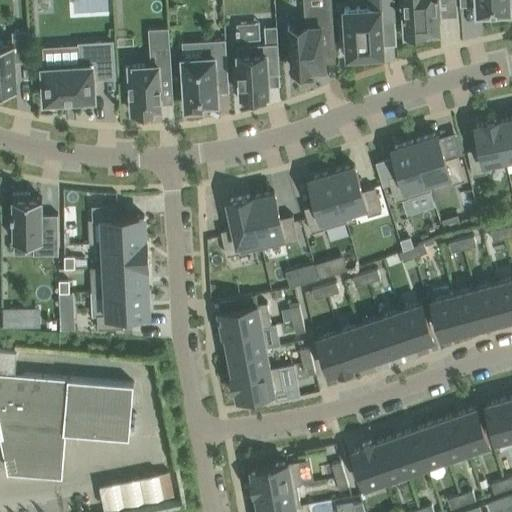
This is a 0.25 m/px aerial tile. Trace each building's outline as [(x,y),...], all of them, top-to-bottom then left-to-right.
[(395,18),(393,0),(370,0),(371,6),(345,8),(347,36),(343,36),(344,50),(348,50),(348,55),(384,53),(382,19),(395,18)] [(402,0),(403,13),(404,13),(405,32),(409,32),(412,35),(421,35),(424,31),(440,30),(439,17),(440,17),(438,0),(402,0)] [(476,0),(477,12),(493,11),(493,14),(508,14),(508,10),(511,10),(510,0),(476,0)] [(323,47),(335,47),(332,6),(306,7),(307,23),(289,24),(292,67),(312,66),(311,65),(324,64),(323,47)] [(268,73),(280,72),(277,25),(264,26),(265,42),(238,44),(242,101),(243,101),(243,99),(258,98),(258,93),(269,92),(268,73)] [(12,40),(0,41),(0,89),(0,91),(14,90),(13,87),(17,87),(15,60),(30,59),(28,29),(12,30),(12,40)] [(183,58),(186,108),(202,107),(201,103),(218,102),(216,68),(227,68),(226,39),(203,40),(204,57),(183,58)] [(76,98),(94,96),(93,76),(114,75),(112,41),(80,43),(81,64),(43,67),(45,99),(63,98),(63,99),(76,98)] [(132,112),(136,111),(136,112),(138,114),(147,113),(149,111),(153,110),(153,106),(161,106),(159,76),(172,75),(170,47),(156,48),(157,63),(126,65),(127,88),(131,87),(132,112)] [(511,116),(499,119),(498,119),(506,157),(511,155),(511,116)] [(480,146),(483,162),(485,161),(506,157),(498,119),(499,119),(498,118),(484,121),(484,122),(475,124),(480,146)] [(415,139),(430,189),(432,188),(429,179),(449,173),(450,172),(446,157),(438,132),(415,139)] [(400,171),(408,196),(430,189),(415,139),(392,146),(400,171)] [(483,162),(480,146),(468,149),(473,174),(487,171),(485,161),(483,162)] [(458,153),(446,157),(450,172),(449,173),(452,182),(465,178),(458,153)] [(332,170),(346,220),(347,220),(345,211),(365,205),(367,204),(362,189),(354,164),(332,170)] [(324,227),(346,220),(332,170),(309,177),(317,202),(316,202),(324,227)] [(408,196),(400,171),(388,175),(396,200),(408,196)] [(382,210),(374,185),(362,189),(367,204),(365,205),(368,214),(382,210)] [(263,246),(286,241),(280,216),(275,190),(252,195),(252,194),(251,194),(263,246)] [(33,253),(58,252),(58,212),(42,213),(42,196),(30,197),(30,192),(13,192),(13,209),(12,209),(12,214),(13,214),(13,238),(33,238),(33,253)] [(234,226),(239,251),(263,246),(251,194),(228,200),(234,226)] [(312,230),(324,227),(316,202),(304,206),(312,230)] [(102,216),(118,215),(117,203),(92,204),(93,218),(102,217),(102,216)] [(280,216),(286,241),(298,238),(293,213),(280,216)] [(102,217),(103,241),(147,239),(147,238),(146,238),(145,214),(118,215),(102,216),(102,217)] [(511,223),(503,226),(506,236),(511,234),(511,223)] [(227,254),(239,251),(234,226),(221,229),(227,254)] [(503,226),(491,229),(493,239),(506,236),(503,226)] [(461,237),(464,247),(476,244),(474,234),(461,237)] [(451,250),(464,247),(461,237),(449,240),(451,250)] [(148,263),(147,239),(103,241),(105,265),(148,263)] [(412,246),(415,255),(428,250),(424,241),(412,246)] [(412,246),(400,250),(403,260),(415,255),(412,246)] [(75,255),(65,255),(65,267),(75,267),(75,255)] [(341,255),(315,263),(319,277),(346,269),(341,255)] [(313,262),(302,265),(306,281),(317,278),(313,262)] [(148,264),(148,263),(105,265),(106,289),(148,287),(147,264),(148,264)] [(365,271),(368,281),(380,277),(378,267),(365,271)] [(365,271),(352,275),(355,284),(368,281),(365,271)] [(505,318),(511,316),(511,276),(495,281),(505,318)] [(69,279),(59,279),(59,291),(69,291),(69,279)] [(324,284),(327,293),(339,290),(336,280),(324,284)] [(484,323),(505,318),(495,281),(474,287),(484,323)] [(314,297),(327,293),(324,284),(311,288),(314,297)] [(149,312),(148,287),(106,289),(107,313),(107,314),(123,313),(149,312)] [(463,329),(484,323),(474,287),(454,292),(463,329)] [(256,292),(235,296),(237,306),(258,302),(256,292)] [(454,292),(432,298),(442,335),(463,329),(454,292)] [(219,310),(224,332),(271,323),(267,301),(258,302),(237,306),(219,310)] [(400,308),(412,344),(434,337),(421,301),(400,308)] [(290,306),(293,318),(302,316),(300,304),(290,306)] [(21,306),(3,307),(3,325),(21,325),(21,306)] [(380,315),(392,351),(412,344),(400,308),(380,315)] [(72,309),(60,309),(61,327),(73,327),(72,309)] [(124,326),(123,313),(107,314),(107,313),(97,313),(98,327),(124,326)] [(372,358),(392,351),(380,315),(359,322),(372,358)] [(302,316),(293,318),(296,331),(305,329),(302,316)] [(352,365),(372,358),(359,322),(339,329),(351,365),(352,365)] [(271,323),(224,332),(224,333),(226,332),(229,353),(266,346),(262,326),(271,324),(271,323)] [(351,365),(339,329),(318,336),(330,372),(338,369),(339,371),(353,366),(352,365),(351,365)] [(133,381),(15,371),(16,359),(16,348),(0,346),(0,432),(8,469),(61,473),(64,430),(129,435),(133,381)] [(266,346),(229,353),(233,373),(232,373),(232,374),(279,365),(279,364),(270,366),(266,346)] [(300,348),(303,361),(313,358),(310,346),(300,348)] [(313,358),(303,361),(306,373),(316,371),(313,358)] [(279,365),(232,374),(234,388),(236,387),(238,396),(283,387),(279,365)] [(496,439),(511,434),(511,410),(508,396),(486,402),(496,439)] [(476,405),(455,413),(467,449),(489,441),(476,405)] [(467,449),(455,413),(435,420),(447,456),(467,449)] [(447,456),(435,420),(414,427),(427,463),(447,456)] [(427,463),(414,427),(394,434),(406,470),(427,463)] [(394,434),(374,441),(386,477),(406,470),(394,434)] [(365,484),(386,477),(374,441),(374,439),(360,444),(361,446),(352,448),(365,484)] [(254,490),(302,482),(298,459),(252,467),(253,476),(252,476),(254,490)] [(336,475),(345,472),(341,460),(332,463),(336,475)] [(174,494),(169,470),(100,484),(105,508),(174,494)] [(345,472),(336,475),(339,488),(349,485),(345,472)] [(507,487),(504,477),(491,482),(495,491),(507,487)] [(302,482),(254,490),(254,491),(256,491),(260,511),(301,503),(297,483),(302,482)] [(472,488),(460,493),(463,502),(476,498),(472,488)] [(463,502),(460,493),(448,497),(451,507),(463,502)] [(511,495),(511,493),(500,497),(502,505),(511,501),(511,495)] [(502,505),(500,497),(488,501),(491,509),(502,505)] [(355,511),(365,511),(362,500),(352,503),(355,511)] [(301,503),(260,511),(259,511),(297,511),(296,505),(301,504),(301,503)] [(419,507),(421,511),(434,511),(432,503),(419,507)]
